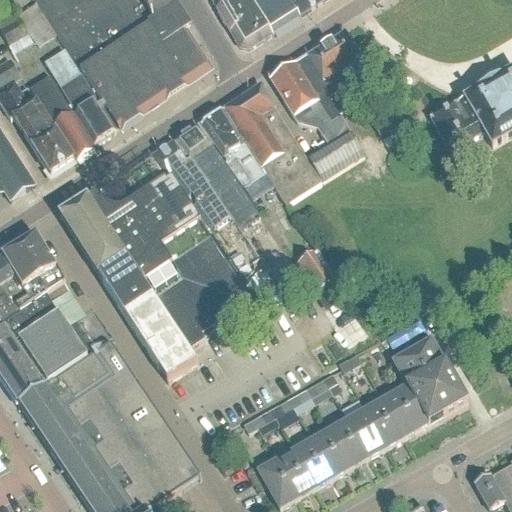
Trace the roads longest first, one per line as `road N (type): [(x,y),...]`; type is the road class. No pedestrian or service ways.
road 1 (residential): [(0,235),(238,83)]
road 2 (residential): [(238,83),(369,0)]
